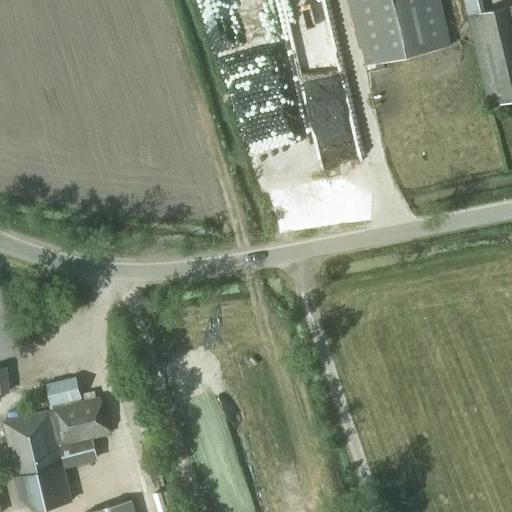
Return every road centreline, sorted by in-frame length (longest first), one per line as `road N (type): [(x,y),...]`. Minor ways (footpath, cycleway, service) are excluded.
road 1 (tertiary): [(0,241),(88,265),(152,271),(293,253),(511,209)]
road 2 (unknown): [(399,231),(322,0)]
